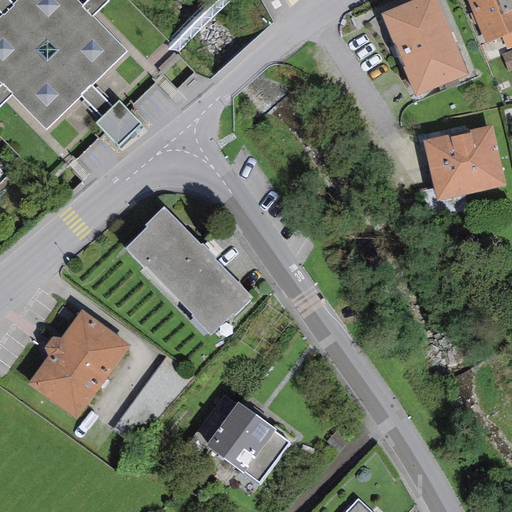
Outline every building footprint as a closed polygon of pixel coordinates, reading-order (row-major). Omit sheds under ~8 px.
[(141,127),(119,104),(113,110),(91,87),(126,53),(92,17),(108,2),(106,0),(89,0),(82,7),(75,0),(0,0),(0,84),(1,86),(0,86),(0,107),(11,96),(45,131),(81,97),(102,119),(96,124),(119,148),(141,127)] [(434,0),(426,0),(381,19),(415,100),(467,78),(434,0)] [(511,0),(466,0),(485,46),(511,35),(511,0)] [(492,128),(423,144),(436,204),(506,189),(492,128)] [(200,249),(163,211),(145,229),(147,231),(125,253),(144,272),(145,271),(192,318),(191,319),(210,339),(232,317),(234,318),(251,301),(214,263),(216,261),(202,247),(200,249)] [(130,349),(80,313),(60,340),(52,340),(44,350),(48,358),(28,386),(76,423),(130,349)] [(190,378),(166,360),(111,431),(134,449),(190,378)] [(243,477),(245,475),(259,486),(289,445),(274,435),(275,433),(237,406),(205,450),(243,477)] [(370,511),(358,500),(346,511),(370,511)]
